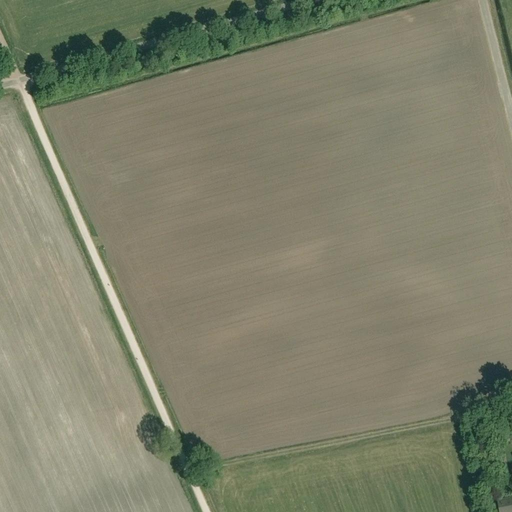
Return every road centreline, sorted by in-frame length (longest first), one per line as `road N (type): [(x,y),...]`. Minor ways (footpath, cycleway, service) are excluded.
road 1 (track): [(207,511),(0,40)]
road 2 (unknown): [(190,472),(511,410)]
road 3 (unclassified): [(0,85),(312,0)]
